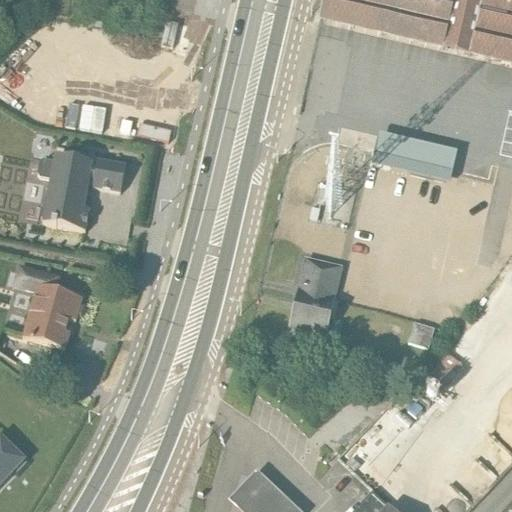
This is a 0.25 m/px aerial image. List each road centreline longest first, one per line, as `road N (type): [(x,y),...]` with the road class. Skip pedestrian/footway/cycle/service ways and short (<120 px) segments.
road 1 (primary): [(252,0),(165,340),(86,511)]
road 2 (primary): [(136,511),(201,350),(283,0)]
road 3 (unknown): [(426,511),(428,484),(511,369)]
